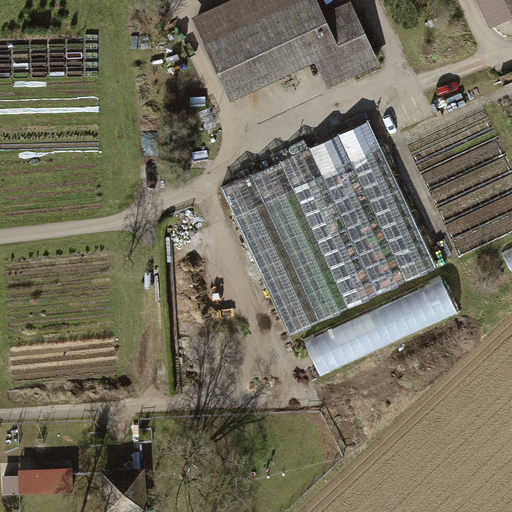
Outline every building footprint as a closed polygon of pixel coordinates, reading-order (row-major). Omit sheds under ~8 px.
[(334,0),(221,0),(198,11),(236,96),(328,54),(342,85),(384,66),(356,5),(340,12),(334,0)] [(431,172),(462,252),(511,233),(511,194),(491,203),(478,168),(484,166),(483,163),(506,154),(490,114),(415,143),(420,158),(486,133),(491,148),(431,172)] [(368,119),(221,187),(290,336),(437,268),(368,119)] [(323,366),(462,314),(449,279),(382,304),(389,322),(362,331),(366,344),(330,357),(325,344),(316,347),(323,366)] [(109,462),(110,490),(150,488),(149,460),(109,462)]
